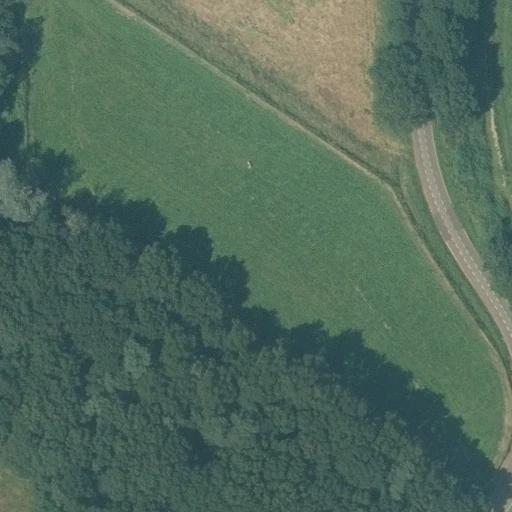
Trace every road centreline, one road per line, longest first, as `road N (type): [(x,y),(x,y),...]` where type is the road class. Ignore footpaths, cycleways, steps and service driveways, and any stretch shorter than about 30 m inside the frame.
road 1 (track): [(479,511),(218,307),(0,168)]
road 2 (tertiary): [(511,332),(454,238),(429,178),(418,89),(421,0)]
